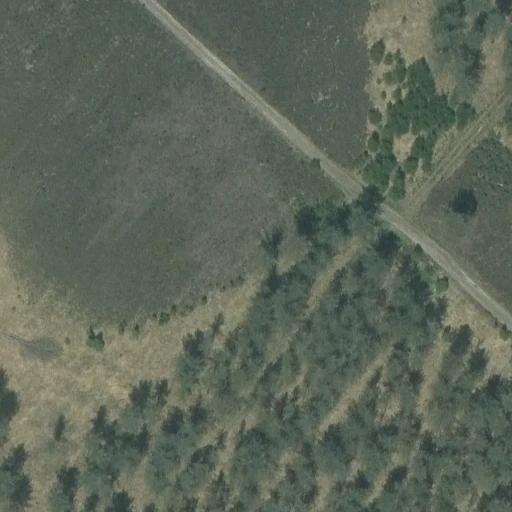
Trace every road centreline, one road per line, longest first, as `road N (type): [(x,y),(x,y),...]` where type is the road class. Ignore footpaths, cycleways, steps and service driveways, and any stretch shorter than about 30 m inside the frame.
road 1 (track): [(511,344),(133,0)]
road 2 (track): [(144,511),(385,230)]
